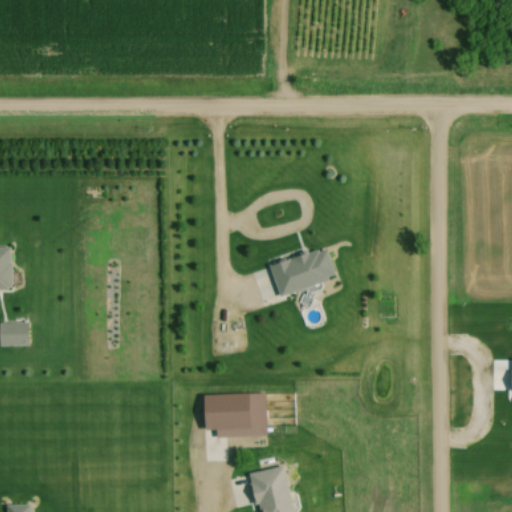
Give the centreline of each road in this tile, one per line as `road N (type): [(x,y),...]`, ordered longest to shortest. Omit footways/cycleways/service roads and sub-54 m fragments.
road 1 (residential): [(0,109),(511,109)]
road 2 (residential): [(437,511),(437,110)]
